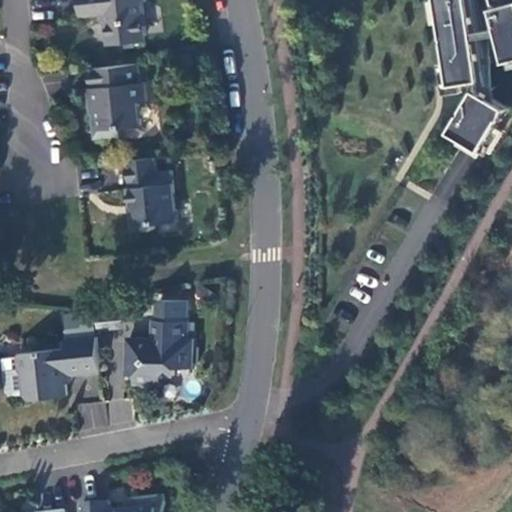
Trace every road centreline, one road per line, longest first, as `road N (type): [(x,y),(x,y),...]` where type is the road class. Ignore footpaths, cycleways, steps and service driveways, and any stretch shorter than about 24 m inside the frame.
road 1 (residential): [(252,404),(268,262),(257,76),(240,0)]
road 2 (residential): [(0,453),(252,404)]
road 3 (residential): [(25,180),(26,0)]
